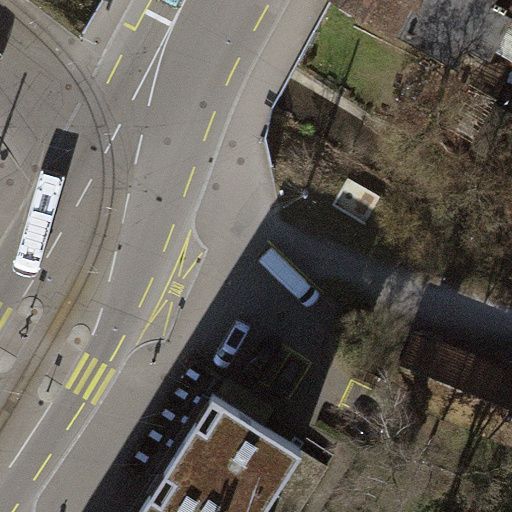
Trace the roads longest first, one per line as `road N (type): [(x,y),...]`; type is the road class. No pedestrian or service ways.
road 1 (primary): [(0,475),(37,449),(85,376),(125,274),(131,164)]
road 2 (primary): [(131,164),(56,231),(0,311)]
road 3 (primary): [(131,164),(216,0)]
